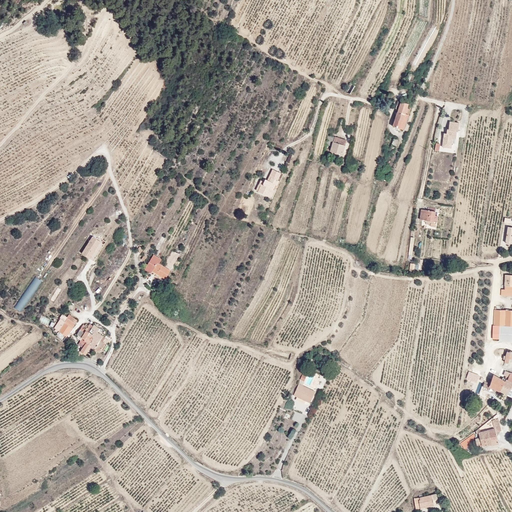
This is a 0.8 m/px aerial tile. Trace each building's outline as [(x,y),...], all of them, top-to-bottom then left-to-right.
[(397,122),(404,124),(406,117),(407,112),(410,113),(411,109),(413,101),(409,100),(406,100),(403,99),(402,100),(400,99),(399,103),(401,104),(401,106),(399,115),(397,122)] [(464,119),(454,118),(451,135),(453,136),(454,134),(460,135),(461,128),(463,128),(464,119)] [(346,151),(349,135),(336,132),(335,138),(333,148),(346,151)] [(402,138),(396,135),(391,148),(397,151),(402,138)] [(276,185),(278,186),(281,181),(283,181),(288,170),(278,166),(274,175),(272,179),(268,177),(266,176),(265,181),(266,181),(263,187),(273,191),(276,185)] [(429,216),(435,217),(437,207),(433,206),(432,212),(426,210),(425,216),(429,216)] [(105,235),(97,230),(86,246),(94,251),(98,254),(108,237),(105,235)] [(183,247),(177,244),(168,259),(175,263),(183,247)] [(175,263),(168,259),(164,256),(166,252),(158,247),(151,259),(157,262),(156,264),(164,268),(170,271),(171,272),(175,263)] [(409,271),(417,272),(418,264),(410,263),(409,271)] [(14,307),(20,311),(41,282),(35,277),(14,307)] [(511,308),(493,308),(493,324),(511,324),(511,308)] [(67,337),(78,320),(69,315),(67,317),(62,314),(60,318),(61,318),(54,328),(67,337)] [(90,324),(89,326),(86,324),(85,326),(83,325),(77,335),(82,338),(78,345),(83,348),(80,351),(86,355),(92,346),(100,352),(108,340),(97,332),(100,329),(94,325),(93,326),(90,324)] [(511,340),(511,324),(493,324),(493,338),(499,338),(499,340),(511,340)] [(511,372),(506,370),(502,377),(494,374),(489,386),(500,390),(507,394),(511,388),(511,372)] [(479,379),(466,371),(466,376),(477,383),(479,379)] [(316,390),(303,385),(299,383),(294,394),(311,401),(316,390)] [(496,413),(490,414),(492,423),(476,427),(477,431),(472,433),(473,435),(475,439),(477,438),(477,441),(495,437),(493,426),(499,425),(496,413)] [(461,442),(473,435),(472,433),(472,431),(457,436),(461,442)] [(436,492),(414,496),(418,503),(421,503),(427,502),(437,500),(436,492)]
